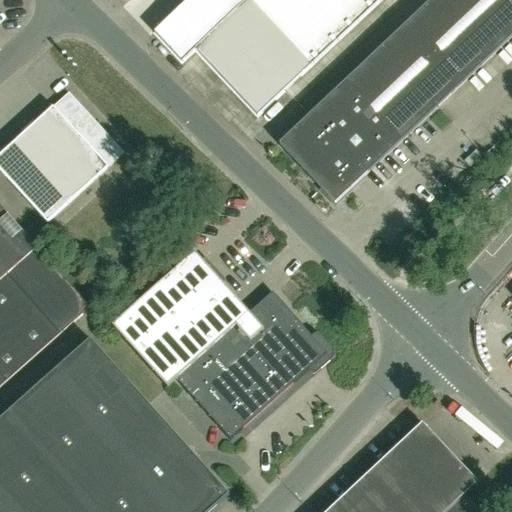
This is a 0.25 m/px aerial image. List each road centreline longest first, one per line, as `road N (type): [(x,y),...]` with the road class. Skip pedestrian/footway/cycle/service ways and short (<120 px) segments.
road 1 (unclassified): [(421,338),(67,1)]
road 2 (unclassified): [(260,511),(421,338)]
road 3 (unclassified): [(421,338),(511,246)]
road 4 (unclassified): [(511,424),(421,338)]
